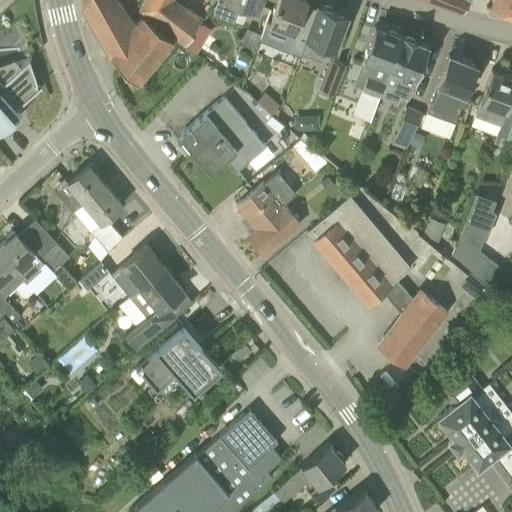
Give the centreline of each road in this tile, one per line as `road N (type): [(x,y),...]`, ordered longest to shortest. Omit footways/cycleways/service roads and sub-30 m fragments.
road 1 (secondary): [(399,511),(377,456),(335,394),(99,108)]
road 2 (tertiary): [(0,196),(99,108)]
